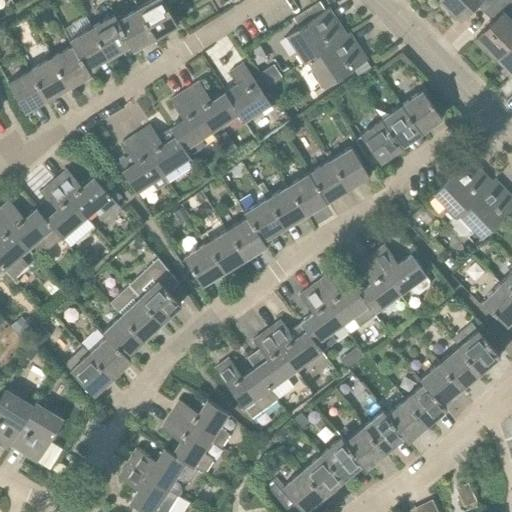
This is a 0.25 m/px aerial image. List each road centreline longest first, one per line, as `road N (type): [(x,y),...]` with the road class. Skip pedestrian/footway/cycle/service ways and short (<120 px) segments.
road 1 (residential): [(68,511),(160,370),(491,116)]
road 2 (residential): [(0,161),(31,152),(272,0)]
road 3 (residential): [(374,0),(491,116)]
road 4 (residential): [(374,511),(495,406)]
